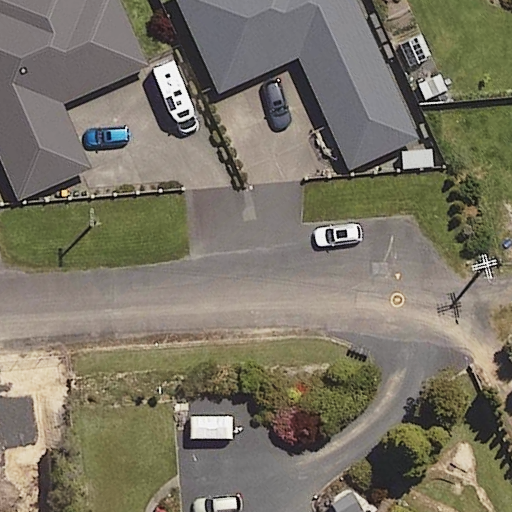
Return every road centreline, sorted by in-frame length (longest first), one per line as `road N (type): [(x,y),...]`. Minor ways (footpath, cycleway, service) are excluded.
road 1 (residential): [(0,309),(359,281)]
road 2 (track): [(359,281),(511,274)]
